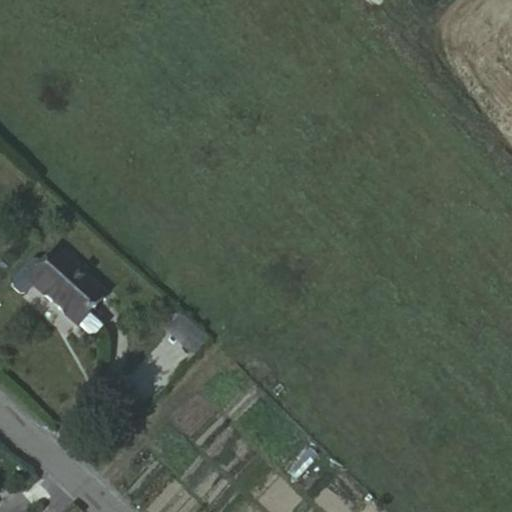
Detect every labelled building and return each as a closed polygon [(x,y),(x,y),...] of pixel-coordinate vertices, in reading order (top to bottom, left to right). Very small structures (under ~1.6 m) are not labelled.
[(422,0),(431,8),(438,0),(422,0)] [(63,282),(47,297),(94,342),(122,312),(75,267),(63,282)] [(41,304),(47,297),(63,282),(57,276),(47,273),(30,291),(28,298),(35,304),(41,304)] [(184,314),(165,330),(190,358),(209,342),(184,314)] [(355,511),(209,376),(115,481),(147,511),(355,511)]
